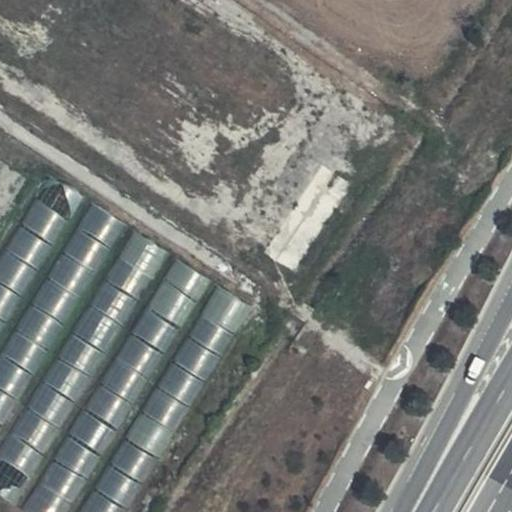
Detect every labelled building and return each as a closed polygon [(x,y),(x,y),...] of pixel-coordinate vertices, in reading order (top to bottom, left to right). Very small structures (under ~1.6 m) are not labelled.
[(45,173),(0,257),(0,323),(73,188),(45,173)] [(88,200),(0,364),(0,414),(8,401),(14,404),(116,214),(88,200)] [(173,255),(35,511),(65,511),(98,451),(95,449),(114,415),(119,418),(165,333),(175,338),(209,274),(173,255)] [(115,256),(0,468),(0,490),(18,500),(141,270),(115,256)] [(215,283),(89,511),(129,511),(247,301),(215,283)]
